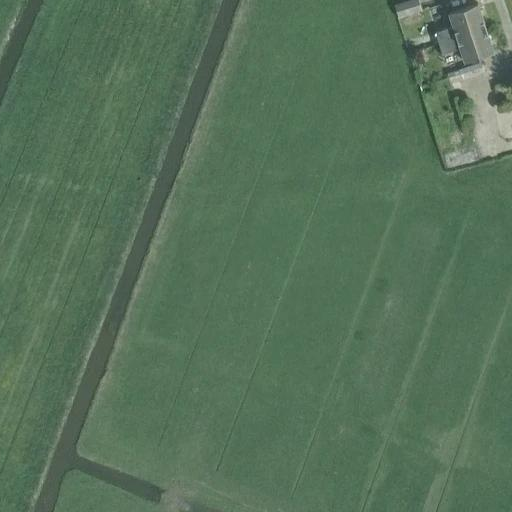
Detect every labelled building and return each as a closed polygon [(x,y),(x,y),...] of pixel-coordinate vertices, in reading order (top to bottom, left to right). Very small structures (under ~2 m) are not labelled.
[(399,17),(422,10),(418,0),(410,0),(395,5),(399,17)] [(439,43),(486,28),(479,6),(478,3),(449,12),(453,26),(435,32),(439,43)] [(464,62),(493,52),(486,28),(439,43),(442,54),(460,48),(464,62)] [(484,61),(448,71),(454,92),(466,88),(463,80),(487,73),(484,61)] [(440,107),(437,98),(429,100),(432,110),(440,107)] [(511,108),(495,112),(499,132),(507,131),(511,152),(511,108)] [(477,147),(443,156),(446,170),(481,162),(477,147)]
